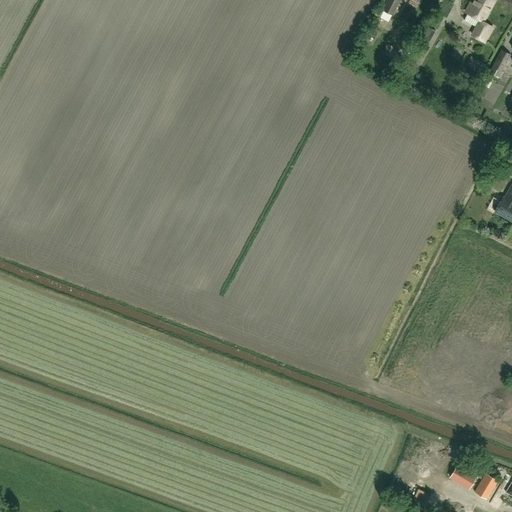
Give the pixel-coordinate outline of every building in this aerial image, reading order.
[(389,19),(391,15),(392,15),(399,0),(387,0),(383,10),(381,15),(389,19)] [(471,35),(484,41),(491,27),(482,23),(493,1),(491,0),(474,0),(472,4),(470,3),(465,12),(479,20),(471,35)] [(428,44),(436,30),(429,27),(421,41),(428,44)] [(414,49),(410,47),(413,41),(404,36),(401,42),(398,47),(411,54),(414,49)] [(498,78),(510,55),(502,50),(489,73),(498,78)] [(485,66),(470,57),(466,64),(481,73),(485,66)] [(482,84),(491,89),(496,80),(487,75),(482,84)] [(495,211),(511,220),(511,185),(505,198),(503,198),(495,211)] [(470,489),(477,476),(456,464),(449,477),(470,489)] [(486,473),(475,492),(487,500),(498,481),(486,473)] [(420,489),(417,496),(429,501),(432,494),(420,489)]
